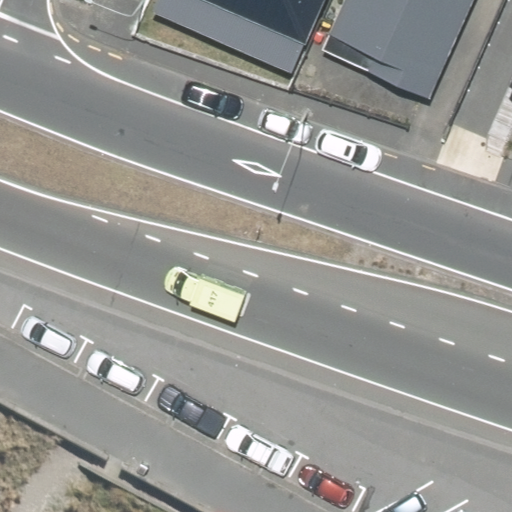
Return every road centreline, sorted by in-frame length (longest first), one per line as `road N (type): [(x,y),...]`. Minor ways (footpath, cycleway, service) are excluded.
road 1 (primary): [(0,70),(511,252)]
road 2 (primary): [(511,391),(0,210)]
